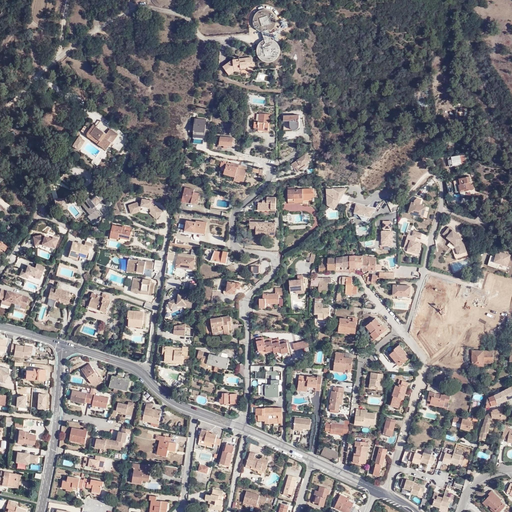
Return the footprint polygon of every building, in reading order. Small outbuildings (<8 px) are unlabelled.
[(273,39),(272,39),(271,37),(275,36),(273,32),(270,33),(269,32),(272,30),(273,30),(274,28),(276,25),(276,24),(277,22),(277,21),(277,19),(276,17),(275,15),(274,14),(273,12),(271,11),(270,10),(269,10),(267,9),(266,9),(264,9),(262,9),(261,10),(260,10),(259,11),(257,12),(256,13),(255,14),(255,16),(254,18),(254,19),(254,21),(254,22),(254,23),(254,24),(254,26),(255,27),(256,29),(257,30),(259,31),(260,31),(261,32),(262,32),(264,39),(263,40),(262,41),(261,42),(260,43),(259,44),(258,45),(257,47),(257,49),(257,50),(257,52),(258,54),(258,55),(259,57),(260,58),(260,59),(262,60),(264,61),(266,62),(267,62),(269,62),(270,62),(272,62),(273,61),(274,61),(276,60),(277,59),(278,58),(278,57),(279,56),(280,55),(280,53),(280,52),(280,51),(280,50),(280,49),(280,48),(280,47),(280,46),(279,45),(278,44),(277,42),(276,42),(275,40),(274,40),(273,39)] [(248,66),(253,65),(252,57),(240,59),(240,61),(237,61),(237,59),(233,59),(233,61),(231,61),(223,66),(229,75),(234,71),(241,70),(241,68),(248,68),(248,66)] [(459,108),(459,111),(455,111),(455,118),(467,118),(467,108),(459,108)] [(269,126),(269,123),(267,123),(267,120),(269,120),(270,114),(259,113),(259,118),(261,119),(261,122),(259,122),(254,122),(254,130),(258,130),(258,132),(264,133),(264,131),(269,131),(270,126),(269,126)] [(300,115),(284,115),(284,130),(293,130),(295,130),(296,130),(297,130),(298,129),(299,128),(299,127),(300,125),(300,115)] [(194,124),(194,132),(193,139),(200,139),(200,137),(204,137),(205,137),(206,124),(195,123),(194,124)] [(112,143),(118,134),(110,129),(107,134),(93,125),(90,129),(85,125),(81,131),(104,147),(108,140),(112,143)] [(72,146),(78,151),(85,141),(78,137),(72,146)] [(220,145),(228,146),(232,146),(232,138),(221,137),(221,141),(220,145)] [(50,153),(55,149),(49,142),(44,146),(50,153)] [(306,154),(296,161),(292,164),(291,164),(295,169),(296,168),(299,173),(309,166),(306,163),(310,160),(306,154)] [(465,164),(463,155),(451,157),(453,165),(465,164)] [(195,159),(188,157),(187,161),(186,164),(193,166),(195,159)] [(220,167),(221,167),(225,168),(224,173),(236,177),(235,180),(244,183),(247,170),(238,167),(239,165),(236,164),(235,165),(235,166),(227,164),(221,163),(220,167)] [(225,168),(221,167),(219,176),(235,180),(236,177),(224,173),(225,168)] [(263,177),(264,170),(254,168),(253,172),(260,173),(259,176),(263,177)] [(459,179),(466,177),(465,175),(457,177),(458,185),(460,185),(459,179)] [(466,191),(467,197),(467,198),(474,196),(470,176),(466,177),(459,179),(460,185),(458,185),(460,192),(466,191)] [(196,200),(199,201),(200,193),(194,192),(195,189),(185,187),(182,201),(191,203),(195,203),(196,200)] [(312,194),(312,189),(295,190),(295,188),(288,188),(288,203),(302,202),(303,204),(315,204),(315,194),(312,194)] [(337,206),(347,188),(326,189),(327,200),(337,206)] [(92,224),(101,216),(96,210),(94,211),(92,208),(94,207),(103,199),(99,194),(91,200),(88,197),(83,202),(86,206),(84,208),(87,212),(89,211),(91,213),(87,217),(92,224)] [(272,209),(276,209),(276,197),(265,197),(265,201),(263,201),(262,203),(258,203),(258,210),(263,210),(263,209),(272,210),(272,209)] [(65,198),(54,200),(56,210),(67,208),(65,198)] [(138,203),(138,202),(129,205),(131,211),(134,210),(135,213),(141,210),(140,208),(141,208),(151,209),(152,210),(150,212),(155,216),(157,214),(159,216),(163,212),(156,205),(155,206),(152,204),(153,200),(142,198),(142,202),(138,203)] [(335,210),(337,206),(327,200),(328,205),(335,210)] [(387,203),(379,207),(383,214),(390,211),(387,203)] [(412,203),(409,213),(423,218),(426,207),(412,203)] [(370,218),(376,209),(357,204),(354,214),(370,218)] [(185,231),(189,231),(205,234),(207,222),(197,221),(197,222),(187,220),(185,231)] [(391,231),(391,221),(383,221),(383,231),(382,231),(382,245),(392,245),(392,231),(391,231)] [(275,237),(275,234),(275,222),(250,222),(250,229),(256,229),(256,234),(269,234),(269,237),(275,237)] [(123,229),(123,227),(113,225),(110,237),(119,239),(119,236),(130,238),(132,232),(125,230),(123,229)] [(458,255),(467,251),(464,242),(461,240),(463,239),(449,226),(442,234),(456,246),(455,248),(458,255)] [(52,239),(44,236),(44,234),(33,237),(35,246),(41,245),(50,248),(50,246),(55,248),(58,239),(53,237),(52,239)] [(412,236),(408,234),(404,248),(408,249),(415,251),(415,253),(419,254),(422,243),(415,242),(417,237),(412,236)] [(92,248),(93,243),(86,241),(84,245),(73,241),(68,256),(76,259),(77,256),(86,259),(87,255),(89,247),(92,248)] [(468,255),(467,251),(458,255),(455,248),(452,249),(456,259),(468,255)] [(177,267),(194,269),(196,251),(192,250),(191,255),(179,253),(178,256),(176,267),(177,267)] [(215,251),(212,259),(221,261),(227,262),(229,252),(223,251),(223,252),(215,251)] [(499,263),(507,266),(511,255),(497,251),(496,257),(491,255),(488,265),(498,268),(499,263)] [(337,257),(321,258),(319,265),(319,272),(328,272),(328,270),(336,270),(337,257)] [(369,257),(369,270),(376,270),(381,270),(381,264),(376,264),(376,258),(369,257)] [(129,259),(127,271),(144,274),(145,268),(153,269),(154,263),(129,259)] [(20,275),(28,278),(29,274),(35,276),(35,277),(40,279),(45,267),(37,264),(35,268),(28,266),(26,270),(22,269),(20,275)] [(302,283),(304,283),(304,275),(298,275),(298,280),(289,280),(290,291),(296,291),(303,290),(303,287),(302,283)] [(147,282),(148,280),(134,278),(131,292),(153,296),(155,283),(151,282),(147,282)] [(331,278),(320,278),(320,282),(319,287),(319,293),(328,291),(328,283),(331,282),(331,278)] [(229,282),(227,292),(237,293),(237,287),(241,288),(241,284),(229,282)] [(410,296),(410,286),(394,285),(393,295),(410,296)] [(69,293),(66,291),(56,288),(51,287),(46,304),(63,309),(66,307),(67,307),(70,298),(64,296),(65,295),(68,296),(69,293)] [(279,295),(283,295),(283,288),(275,288),(275,294),(263,294),(263,298),(260,298),(260,308),(266,308),(266,303),(279,303),(279,295)] [(25,309),(29,298),(1,289),(0,292),(0,299),(2,300),(1,304),(10,306),(12,303),(21,306),(21,308),(25,309)] [(192,307),(193,291),(188,290),(187,295),(178,294),(178,298),(176,299),(169,302),(171,309),(178,306),(178,304),(187,305),(187,307),(192,307)] [(97,298),(93,296),(92,298),(91,297),(88,306),(89,306),(88,309),(92,310),(93,309),(105,314),(105,312),(107,313),(112,300),(109,299),(111,296),(103,293),(102,297),(98,295),(97,298)] [(39,314),(43,303),(36,301),(31,311),(39,314)] [(323,303),(315,302),(315,314),(319,314),(318,317),(324,317),(324,319),(330,320),(331,308),(323,308),(323,303)] [(139,324),(139,327),(139,329),(144,329),(144,325),(143,325),(144,312),(134,311),(134,313),(129,313),(128,318),(126,318),(125,323),(129,324),(139,324)] [(229,326),(231,326),(232,326),(231,316),(223,317),(211,319),(213,332),(220,331),(220,334),(225,333),(225,334),(230,333),(230,330),(229,326)] [(339,332),(355,334),(357,322),(350,321),(350,319),(340,318),(339,332)] [(372,333),(371,334),(375,339),(383,332),(382,331),(386,328),(382,324),(381,325),(376,318),(366,326),(372,333)] [(186,336),(194,336),(195,328),(186,327),(187,324),(174,326),(174,335),(186,336)] [(264,339),(256,341),(259,351),(266,349),(267,352),(274,350),(275,353),(281,352),(282,354),(290,352),(287,342),(280,344),(279,341),(272,343),(271,341),(265,342),(264,340),(264,339)] [(308,340),(293,344),(294,351),(309,347),(308,340)] [(19,347),(20,346),(11,345),(10,351),(14,352),(13,356),(22,357),(23,354),(31,356),(32,347),(24,346),(24,347),(19,347)] [(405,359),(406,361),(410,357),(399,345),(395,348),(396,349),(393,351),(400,358),(398,360),(400,363),(402,362),(405,359)] [(175,350),(175,347),(173,347),(163,346),(163,354),(166,354),(165,362),(171,363),(171,361),(184,362),(184,360),(189,360),(190,356),(188,356),(188,347),(183,347),(183,348),(183,351),(175,350)] [(484,363),(494,363),(493,351),(484,351),(484,350),(472,351),(472,366),(485,366),(484,363)] [(219,366),(227,368),(230,359),(222,357),(223,353),(219,352),(218,356),(210,354),(209,357),(203,355),(204,352),(200,351),(198,358),(202,359),(200,366),(206,368),(207,364),(215,366),(214,370),(218,371),(219,366)] [(400,358),(393,351),(390,354),(399,364),(400,363),(398,360),(400,358)] [(344,357),(344,353),(336,352),(334,368),(345,370),(345,368),(347,368),(351,369),(353,358),(344,357)] [(383,353),(379,356),(391,370),(397,365),(393,361),(391,363),(383,353)] [(92,383),(99,378),(89,363),(82,368),(92,383)] [(9,373),(9,369),(0,367),(0,381),(3,384),(10,374),(9,374),(9,373)] [(44,375),(44,370),(35,369),(35,371),(27,371),(26,371),(25,379),(45,381),(45,375),(44,375)] [(260,371),(256,370),(256,379),(266,379),(266,374),(270,375),(278,376),(278,372),(260,371)] [(374,388),(373,392),(381,393),(383,374),(374,372),(373,378),(371,378),(369,388),(374,388)] [(108,375),(106,380),(111,381),(109,387),(114,388),(119,389),(128,391),(130,382),(125,381),(126,379),(120,377),(116,377),(108,375)] [(298,386),(308,387),(316,388),(316,390),(321,390),(322,377),(318,376),(318,378),(304,376),(304,381),(299,380),(298,386)] [(101,377),(99,378),(92,383),(97,385),(103,380),(101,377)] [(277,392),(279,392),(279,380),(271,380),(271,384),(262,384),(262,395),(266,395),(277,395),(277,392)] [(395,397),(393,406),(399,408),(401,399),(402,396),(405,397),(409,383),(399,380),(398,385),(396,385),(393,396),(395,397)] [(511,398),(511,385),(501,392),(500,392),(504,402),(511,398)] [(331,409),(340,410),(340,405),(342,405),(344,392),(344,388),(334,387),(331,409)] [(500,392),(501,392),(500,388),(493,392),(498,404),(504,402),(500,392)] [(98,405),(97,406),(107,408),(109,398),(73,390),(71,400),(80,403),(81,401),(85,402),(93,404),(98,405)] [(430,404),(443,407),(445,401),(449,402),(451,392),(445,390),(444,394),(441,394),(441,395),(435,394),(435,393),(430,391),(428,401),(430,401),(430,404)] [(486,408),(498,404),(493,392),(490,393),(491,396),(487,398),(486,408)] [(234,402),(238,402),(238,394),(232,394),(229,394),(229,393),(223,393),(223,397),(222,397),(222,399),(220,399),(220,403),(225,403),(225,404),(234,404),(234,402)] [(38,394),(37,408),(45,409),(46,394),(38,394)] [(22,395),(16,397),(15,407),(25,408),(26,396),(22,395)] [(127,413),(126,415),(132,416),(135,403),(129,402),(128,404),(118,402),(116,411),(121,412),(127,413)] [(258,421),(265,421),(266,408),(259,408),(259,403),(251,403),(251,407),(256,407),(256,415),(258,415),(258,421)] [(152,421),(160,423),(162,411),(152,409),(153,405),(146,404),(144,415),(141,415),(140,420),(152,422),(152,421)] [(265,423),(274,423),(274,408),(266,408),(265,421),(265,423)] [(274,408),(274,423),(282,423),(282,413),(281,413),(280,408),(274,408)] [(361,412),(361,409),(356,409),(355,424),(370,426),(371,424),(375,425),(376,413),(367,412),(361,412)] [(506,419),(507,414),(503,414),(504,409),(497,409),(493,410),(493,411),(491,412),(488,414),(485,416),(479,439),(484,441),(486,433),(488,433),(490,423),(491,424),(492,418),(495,418),(506,419)] [(461,424),(460,428),(470,431),(473,421),(454,416),(453,421),(461,424)] [(294,427),(303,429),(310,429),(311,419),(295,417),(294,427)] [(396,420),(388,418),(384,434),(392,436),(396,420)] [(325,431),(331,432),(343,433),(348,434),(349,425),(326,422),(325,431)] [(72,428),(70,441),(80,443),(85,443),(88,429),(84,428),(84,430),(72,428)] [(111,448),(116,449),(122,450),(124,442),(126,443),(128,433),(130,433),(131,429),(122,428),(121,431),(119,431),(118,437),(117,441),(115,440),(113,440),(111,448)] [(215,442),(216,438),(217,434),(213,433),(213,434),(208,433),(207,432),(207,431),(202,429),(199,438),(215,442)] [(23,441),(35,443),(36,435),(29,434),(29,432),(24,432),(24,431),(19,430),(17,443),(23,444),(23,443),(23,441)] [(165,441),(166,437),(157,435),(156,439),(160,440),(157,455),(167,456),(168,450),(175,451),(177,443),(171,442),(165,441)] [(111,450),(111,448),(113,440),(107,439),(107,440),(102,439),(97,438),(95,447),(105,449),(111,450)] [(366,446),(366,442),(355,441),(355,446),(357,446),(356,453),(355,453),(353,462),(366,464),(367,452),(368,452),(368,446),(366,446)] [(235,447),(227,445),(225,451),(223,450),(220,463),(228,465),(229,461),(231,461),(235,447)] [(337,453),(323,447),(320,456),(336,462),(337,453)] [(382,465),(383,465),(387,449),(380,447),(376,463),(373,475),(379,476),(381,468),(382,465)] [(30,454),(17,452),(16,462),(28,464),(28,462),(37,463),(38,456),(30,454)] [(412,461),(420,464),(421,461),(423,455),(415,452),(415,453),(411,452),(409,459),(413,460),(412,461)] [(431,455),(423,452),(423,455),(421,461),(428,464),(429,462),(433,464),(435,457),(431,456),(431,455)] [(441,452),(439,459),(443,460),(442,462),(450,464),(451,462),(453,455),(445,453),(441,452)] [(269,460),(265,459),(261,458),(260,458),(260,459),(255,458),(256,454),(250,453),(246,464),(246,467),(251,469),(252,468),(252,466),(262,469),(262,468),(266,469),(269,460)] [(461,455),(454,453),(453,455),(451,462),(459,464),(459,463),(463,464),(465,457),(461,456),(461,455)] [(103,472),(106,457),(96,455),(95,459),(85,457),(83,466),(93,468),(98,469),(98,471),(103,472)] [(143,478),(150,479),(151,470),(146,469),(139,468),(140,464),(133,463),(132,468),(135,468),(134,473),(132,472),(130,482),(142,484),(143,480),(143,478)] [(209,467),(200,465),(199,471),(207,473),(209,467)] [(14,486),(16,474),(1,471),(0,476),(0,485),(2,486),(2,485),(7,486),(7,485),(14,486)] [(21,475),(16,474),(14,486),(7,485),(7,486),(18,488),(21,475)] [(289,475),(284,492),(292,495),(296,481),(297,477),(289,475)] [(78,488),(82,489),(82,486),(84,480),(80,479),(80,478),(68,476),(67,481),(63,480),(62,488),(66,489),(67,487),(72,488),(78,489),(78,488)] [(91,479),(84,478),(84,480),(82,486),(92,488),(92,491),(100,493),(102,486),(103,486),(104,481),(91,479)] [(414,484),(414,481),(407,479),(407,480),(403,479),(400,486),(404,487),(404,488),(412,490),(414,484)] [(412,490),(411,493),(419,495),(419,494),(422,495),(424,489),(421,488),(421,486),(414,484),(412,490)] [(320,486),(318,491),(317,495),(315,502),(319,503),(318,505),(324,507),(328,495),(329,495),(331,489),(320,486)] [(219,495),(223,496),(223,491),(213,489),(212,495),(207,494),(206,499),(209,499),(211,500),(211,504),(210,508),(221,511),(223,500),(222,500),(218,499),(219,495)] [(258,503),(265,505),(267,497),(247,491),(243,503),(257,507),(258,503)] [(495,497),(497,496),(491,491),(488,494),(490,495),(483,502),(487,506),(489,504),(492,507),(496,511),(498,509),(500,511),(505,506),(500,502),(495,497)] [(433,505),(440,507),(441,505),(443,498),(437,496),(438,493),(434,492),(433,497),(435,498),(433,505)] [(345,498),(346,496),(341,494),(334,507),(344,511),(349,511),(354,502),(349,500),(345,498)] [(450,497),(444,495),(443,498),(441,505),(448,507),(451,501),(453,501),(455,495),(451,494),(450,497)] [(150,509),(149,511),(167,511),(169,502),(156,500),(157,496),(150,495),(149,500),(151,500),(150,509)] [(281,503),(278,511),(287,511),(289,506),(281,503)]
